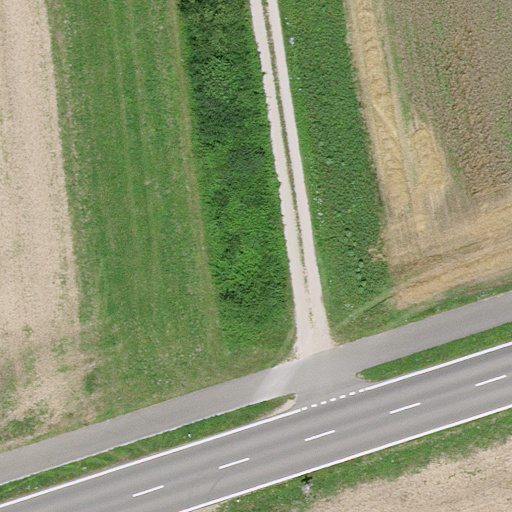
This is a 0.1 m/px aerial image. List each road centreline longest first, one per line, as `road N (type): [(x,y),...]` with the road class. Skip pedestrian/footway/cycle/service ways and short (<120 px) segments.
road 1 (track): [(0,472),(511,308)]
road 2 (primary): [(83,511),(511,374)]
road 3 (track): [(319,435),(261,0)]
